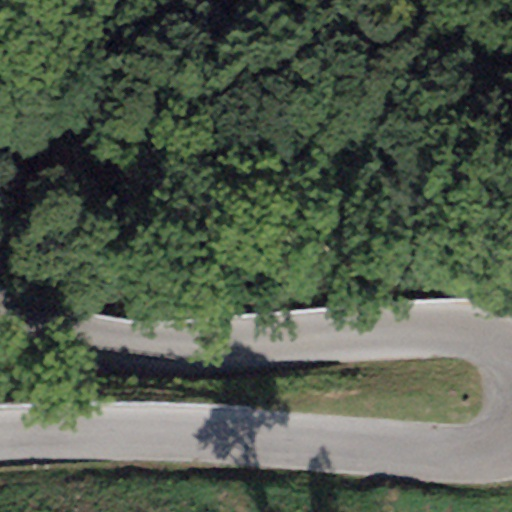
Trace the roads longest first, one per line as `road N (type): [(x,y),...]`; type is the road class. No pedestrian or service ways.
road 1 (tertiary): [(511,343),(469,328),(169,351),(113,346),(0,314)]
road 2 (tertiary): [(0,438),(221,439),(459,459),(511,446)]
